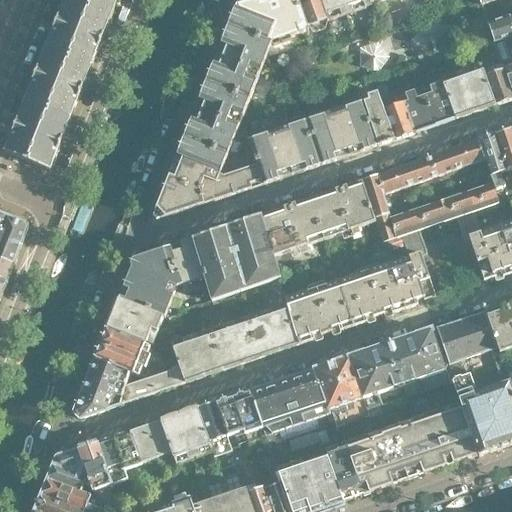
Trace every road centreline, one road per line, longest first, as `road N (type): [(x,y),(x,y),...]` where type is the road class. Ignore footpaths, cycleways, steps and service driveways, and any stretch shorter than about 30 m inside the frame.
road 1 (residential): [(53,435),(64,439),(511,286)]
road 2 (residential): [(511,116),(145,240),(132,235)]
road 3 (residential): [(132,235),(225,0)]
road 4 (residential): [(136,0),(57,206)]
road 5 (residential): [(53,435),(132,235)]
road 6 (residential): [(57,206),(0,353)]
road 7 (residential): [(511,460),(365,511)]
